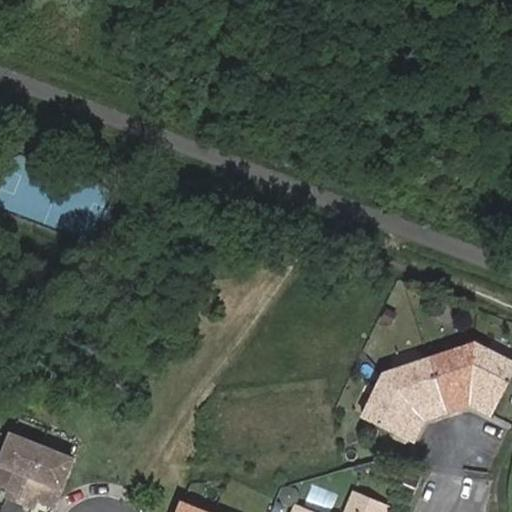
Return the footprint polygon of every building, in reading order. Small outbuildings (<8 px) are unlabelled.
[(96,237),(110,187),(15,160),(1,210),(96,237)] [(432,358),(448,409),(464,404),(463,399),(472,396),(481,400),(479,405),(494,413),(511,377),(511,361),(477,343),(432,358)] [(433,414),(448,409),(432,358),(386,373),(365,416),(414,439),(421,424),(417,422),(421,413),(431,410),(433,414)] [(41,444),(9,431),(0,453),(0,482),(7,486),(4,494),(18,500),(41,444)] [(54,505),(73,457),(41,444),(18,500),(33,506),(36,498),(54,505)] [(206,511),(182,502),(177,511),(206,511)]
